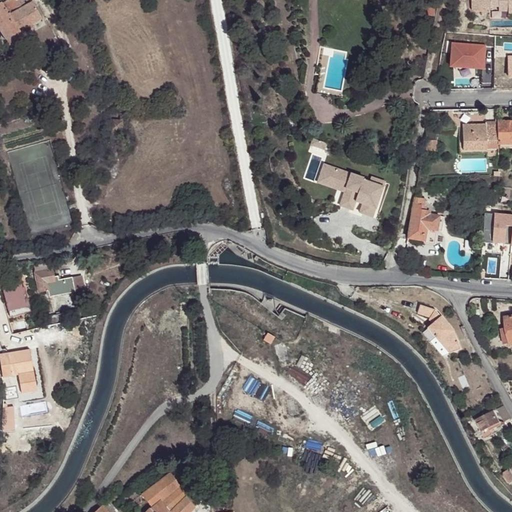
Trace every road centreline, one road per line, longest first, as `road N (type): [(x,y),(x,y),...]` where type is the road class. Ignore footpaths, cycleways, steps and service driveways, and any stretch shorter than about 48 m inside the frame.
road 1 (unclassified): [(449,285),(324,273),(203,226),(0,262)]
road 2 (track): [(213,344),(295,394),(410,511)]
road 3 (residential): [(511,409),(449,285)]
